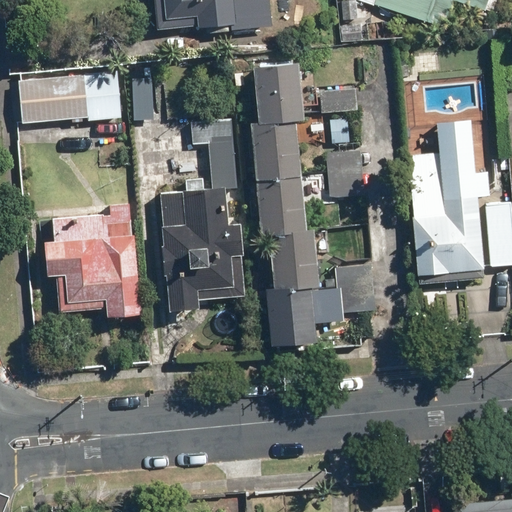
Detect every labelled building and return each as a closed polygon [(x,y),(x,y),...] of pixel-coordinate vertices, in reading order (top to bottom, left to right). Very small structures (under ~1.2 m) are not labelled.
[(165,0),(167,17),(200,14),(201,27),(230,24),(232,45),(261,42),(257,0),(165,0)] [(359,0),(443,27),(452,0),(454,0),(484,9),(487,0),(359,0)] [(261,121),(299,118),(309,117),(304,61),(256,65),(261,121)] [(117,70),(17,79),(21,122),(87,116),(87,119),(121,115),(117,70)] [(150,78),(131,79),(133,120),(152,119),(150,78)] [(357,86),(320,89),(322,112),(359,109),(357,86)] [(215,186),(161,191),(170,309),(202,307),(200,287),(236,285),(233,254),(245,253),(243,222),(229,223),(227,186),(237,185),(231,116),(190,120),(192,143),(211,142),(215,186)] [(352,117),(332,118),(333,143),(353,142),(352,117)] [(257,178),(303,175),(299,118),(261,121),(253,122),(257,178)] [(360,149),(326,152),(328,187),(363,185),(360,149)] [(439,162),(409,165),(418,275),(484,269),(477,185),(474,185),(470,149),(439,152),(439,162)] [(257,178),(262,233),(272,233),(309,229),(303,175),(257,178)] [(511,219),(511,210),(483,212),(487,264),(511,262),(511,219)] [(51,239),(44,239),(47,275),(67,273),(69,300),(107,297),(108,315),(143,312),(137,232),(130,232),(128,211),(49,217),(51,239)] [(277,287),(315,284),(323,284),(317,228),(309,229),(272,233),(277,287)] [(370,255),(334,259),(338,311),(375,308),(370,255)] [(277,287),(268,288),(272,343),(319,340),(315,284),(277,287)]
